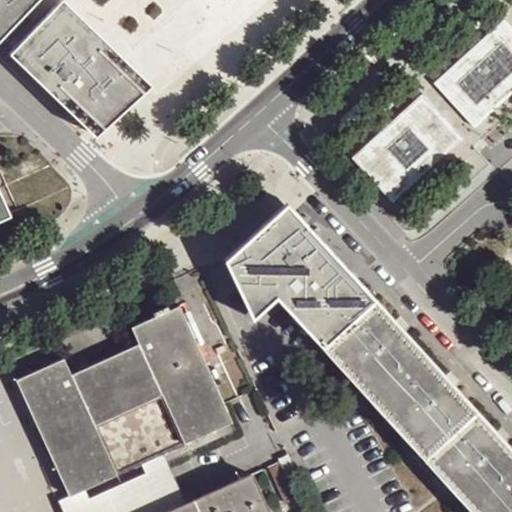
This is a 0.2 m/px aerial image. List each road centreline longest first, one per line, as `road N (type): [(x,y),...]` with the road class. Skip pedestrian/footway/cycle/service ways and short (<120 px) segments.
road 1 (residential): [(511,388),(258,112)]
road 2 (residential): [(0,75),(136,212)]
road 3 (secondary): [(386,0),(258,112)]
road 4 (secondary): [(258,112),(136,212)]
road 5 (secondary): [(136,212),(0,291)]
